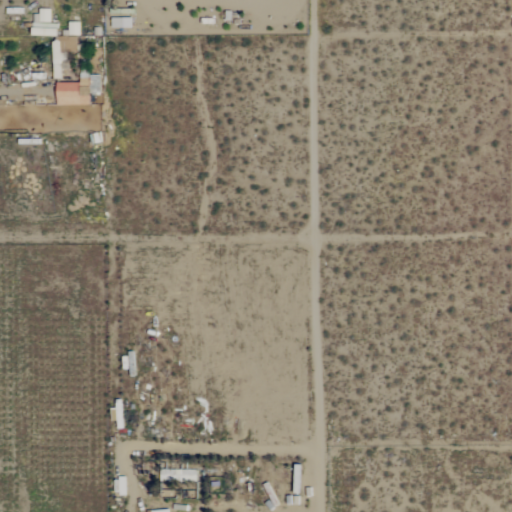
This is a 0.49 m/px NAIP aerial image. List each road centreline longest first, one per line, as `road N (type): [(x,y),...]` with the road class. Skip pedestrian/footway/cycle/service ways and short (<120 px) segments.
road 1 (track): [(0,244),(305,240),(312,232),(309,0)]
road 2 (track): [(118,392),(114,243)]
